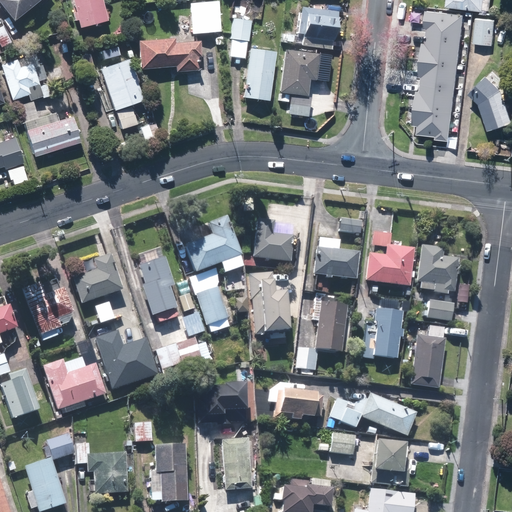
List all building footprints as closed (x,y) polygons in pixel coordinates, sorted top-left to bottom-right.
[(0,0),(14,18),(36,0),(0,0)] [(73,0),(76,10),(72,11),(74,20),(79,19),(81,28),(108,22),(102,0),(73,0)] [(218,0),(215,0),(190,2),(192,35),(221,33),(218,0)] [(296,33),(303,34),(302,45),(332,49),(334,38),(341,39),(344,12),(300,5),(296,33)] [(425,36),(460,39),(462,15),(424,11),(422,30),(426,30),(425,36)] [(249,18),(232,17),(230,56),(247,56),(249,18)] [(497,17),(477,17),(476,42),(496,43),(497,17)] [(14,20),(0,26),(0,39),(3,47),(22,38),(14,20)] [(419,60),(457,65),(460,39),(425,36),(424,44),(421,44),(419,60)] [(202,41),(176,42),(176,38),(138,40),(139,67),(176,65),(176,70),(197,69),(197,55),(202,55),(202,41)] [(119,42),(100,47),(103,56),(121,51),(119,42)] [(277,51),(250,47),(243,96),(270,99),(277,51)] [(318,51),(283,48),(278,101),(288,101),(289,92),(307,94),(308,78),(315,79),(318,51)] [(144,98),(129,57),(100,68),(114,108),(144,98)] [(32,98),(41,95),(30,62),(25,64),(24,60),(14,64),(12,60),(1,63),(13,99),(31,93),(32,98)] [(419,84),(454,88),(457,65),(419,60),(417,78),(420,78),(419,84)] [(491,128),(511,121),(511,113),(498,71),(489,74),(472,93),(483,102),(491,128)] [(413,108),(451,113),(454,88),(419,84),(418,92),(415,92),(413,108)] [(311,96),(290,94),(288,113),(308,115),(311,96)] [(148,104),(140,107),(145,122),(153,120),(148,104)] [(132,108),(114,113),(116,121),(134,117),(132,108)] [(434,140),(447,142),(451,113),(413,108),(411,126),(416,127),(415,135),(434,137),(434,140)] [(57,120),(54,111),(24,121),(35,157),(82,142),(73,115),(57,120)] [(0,141),(0,165),(4,164),(6,170),(24,164),(15,137),(0,141)] [(207,224),(211,234),(185,245),(196,272),(220,262),(225,273),(246,264),(226,216),(207,224)] [(272,235),(274,220),(256,218),(253,257),(290,261),(292,236),(272,235)] [(361,220),(340,219),(339,233),(360,234),(361,220)] [(387,234),(371,233),(371,244),(386,245),(387,234)] [(318,239),(318,247),(315,247),(313,274),(315,274),(314,292),(329,293),(331,275),(357,277),(359,250),(338,248),(339,240),(318,239)] [(442,258),(442,246),(420,244),(417,288),(454,290),(455,259),(442,258)] [(385,257),(368,255),(366,280),(410,284),(414,249),(390,246),(386,246),(385,257)] [(144,284),(141,285),(153,317),(178,307),(170,287),(174,285),(160,247),(134,257),(144,284)] [(96,270),(73,278),(82,304),(122,290),(110,253),(93,259),(96,270)] [(249,301),(261,300),(263,331),(287,330),(285,291),(274,291),(273,272),(248,273),(249,301)] [(207,273),(189,279),(194,295),(195,295),(205,326),(231,317),(221,285),(212,288),(207,273)] [(42,341),(65,333),(59,318),(73,312),(63,286),(59,288),(56,279),(40,285),(39,282),(22,289),(42,341)] [(468,285),(458,285),(457,302),(467,303),(468,285)] [(408,313),(409,302),(381,299),(380,310),(374,309),(372,322),(376,322),(372,356),(397,359),(403,312),(408,313)] [(248,315),(248,300),(234,300),(234,315),(248,315)] [(453,304),(428,301),(426,320),(451,323),(453,304)] [(348,306),(321,302),(315,347),(342,351),(348,306)] [(0,309),(0,344),(2,344),(0,338),(0,334),(16,329),(9,307),(0,309)] [(428,336),(416,335),(413,385),(440,387),(444,329),(429,328),(428,336)] [(111,390),(157,375),(146,340),(121,348),(116,335),(95,341),(111,390)] [(201,357),(194,337),(155,350),(162,371),(167,369),(169,376),(184,371),(182,367),(199,362),(198,358),(201,357)] [(301,374),(313,375),(316,350),(297,348),(295,367),(301,368),(301,374)] [(3,350),(0,350),(0,376),(9,374),(3,350)] [(63,360),(43,367),(58,411),(107,395),(96,363),(85,367),(82,357),(64,363),(63,360)] [(0,383),(12,419),(39,411),(25,370),(10,375),(11,379),(0,382),(0,383)] [(230,420),(245,419),(245,383),(223,383),(223,386),(205,387),(206,415),(215,415),(215,424),(230,424),(230,420)] [(290,384),(279,383),(269,389),(268,401),(281,402),(280,413),(291,414),(291,417),(301,418),(301,414),(319,416),(321,393),(289,390),(290,384)] [(328,414),(354,428),(360,418),(406,435),(415,411),(370,394),(354,404),(338,395),(328,414)] [(151,423),(134,423),(135,441),(151,441),(151,423)] [(67,433),(46,441),(53,460),(74,452),(67,433)] [(331,433),(329,452),(353,455),(355,436),(331,433)] [(247,438),(220,440),(224,490),(251,488),(247,438)] [(370,483),(407,487),(409,469),(402,468),(405,442),(375,439),(370,483)] [(187,500),(185,444),(154,446),(154,469),(149,470),(150,499),(160,499),(160,501),(187,500)] [(126,452),(86,454),(87,472),(93,471),(94,494),(128,492),(126,452)] [(40,511),(66,503),(50,457),(23,467),(32,491),(25,493),(31,509),(37,507),(38,511),(40,511)] [(321,511),(328,511),(331,488),(308,485),(308,481),(290,479),(289,486),(282,485),(279,501),(282,501),(280,511),(309,511),(309,510),(321,511)] [(0,511),(10,511),(0,481),(0,511)] [(411,511),(414,494),(369,489),(366,511),(359,510),(360,504),(354,504),(352,511),(411,511)]
